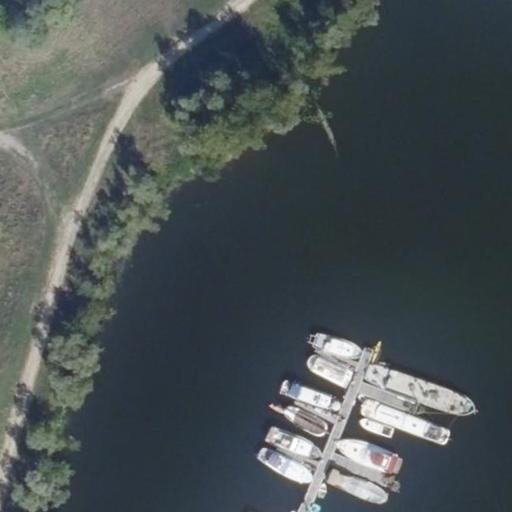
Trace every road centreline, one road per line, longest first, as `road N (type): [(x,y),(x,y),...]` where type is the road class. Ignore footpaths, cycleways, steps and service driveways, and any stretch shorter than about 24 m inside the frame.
road 1 (track): [(0,511),(65,265),(108,148),(149,80)]
road 2 (track): [(149,80),(264,0)]
